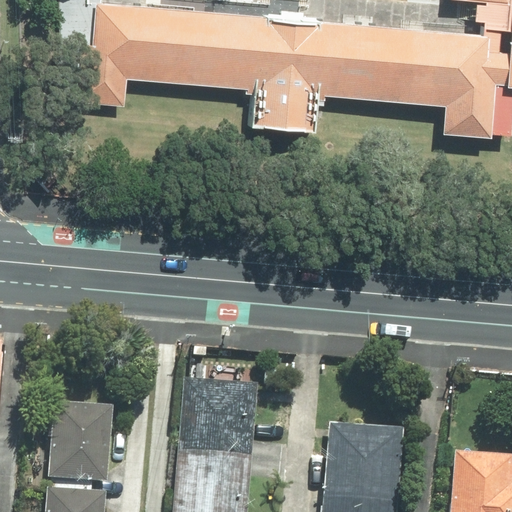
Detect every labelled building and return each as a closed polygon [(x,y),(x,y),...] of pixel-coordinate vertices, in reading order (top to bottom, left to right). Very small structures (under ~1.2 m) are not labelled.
[(511,0),(480,0),(478,29),(127,0),(98,0),(91,96),(124,98),(126,73),(258,84),(255,121),(317,126),(320,90),(445,100),(443,130),(511,135),(511,77),(511,61),(511,0)] [(249,511),(259,382),(184,376),(173,511),(249,511)] [(93,479),(109,481),(115,403),(55,399),(49,476),(51,476),(51,485),(48,485),(45,511),(105,511),(108,490),(92,488),(93,479)] [(322,511),(398,511),(405,426),(330,420),(322,511)] [(511,511),(511,454),(456,450),(450,511),(511,511)]
